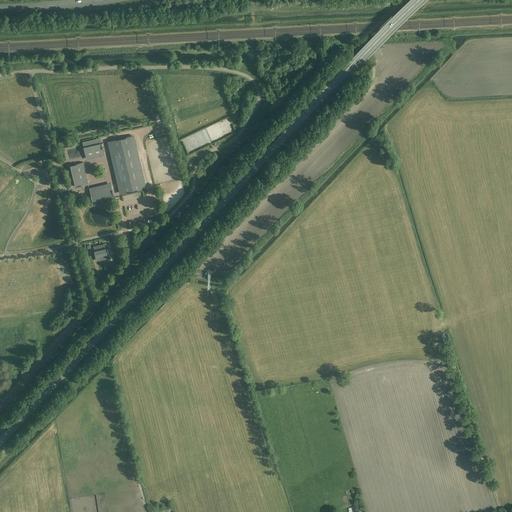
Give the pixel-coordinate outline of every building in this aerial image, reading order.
[(131,136),(110,140),(122,193),(144,188),(131,136)] [(101,142),(83,146),(86,156),(104,152),(101,142)] [(80,163),(70,165),(75,186),(85,184),(80,163)] [(111,186),(90,191),(92,201),(114,196),(111,186)] [(100,246),(103,258),(109,257),(107,244),(100,246)] [(94,247),(96,259),(103,258),(100,246),(94,247)]
